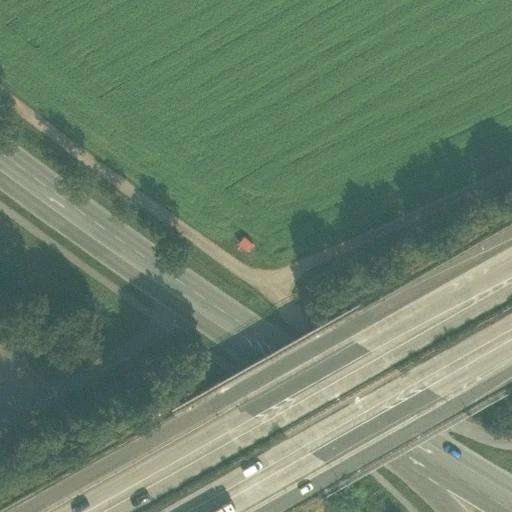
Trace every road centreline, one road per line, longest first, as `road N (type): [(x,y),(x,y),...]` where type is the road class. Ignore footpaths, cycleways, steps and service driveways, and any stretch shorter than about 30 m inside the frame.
road 1 (track): [(0,91),(462,429),(511,441)]
road 2 (motorway): [(511,246),(357,318),(17,511)]
road 3 (secondary): [(0,159),(427,456)]
road 4 (motorway): [(511,274),(90,511)]
road 5 (motorway): [(191,511),(511,330)]
road 6 (track): [(511,165),(270,292)]
